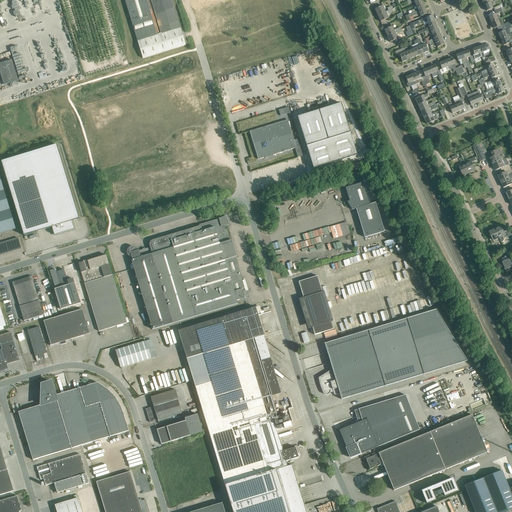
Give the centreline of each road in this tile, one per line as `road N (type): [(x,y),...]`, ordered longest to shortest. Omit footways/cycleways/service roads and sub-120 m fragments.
road 1 (unclassified): [(354,511),(314,422),(239,199)]
road 2 (unclassified): [(164,511),(118,382),(74,364),(0,384)]
road 3 (unclassified): [(0,271),(239,199)]
road 4 (unclassified): [(239,199),(186,0)]
road 5 (unknown): [(410,388),(450,378),(469,394),(467,404),(435,415),(413,393)]
road 6 (unclassified): [(37,511),(0,390)]
